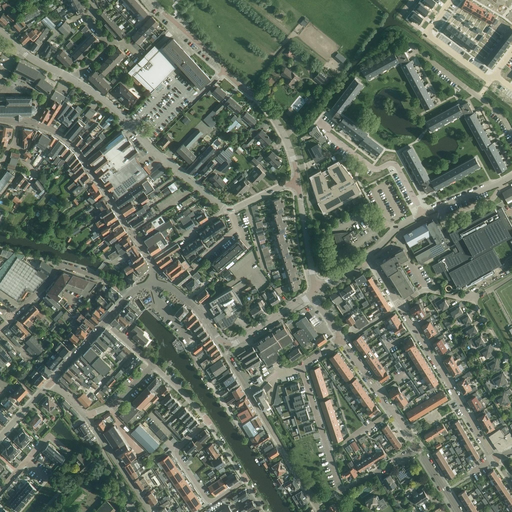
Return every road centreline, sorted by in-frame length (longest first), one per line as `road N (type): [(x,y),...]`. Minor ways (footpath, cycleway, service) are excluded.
road 1 (tertiary): [(298,181),(285,138),(261,101),(151,0)]
road 2 (residential): [(300,367),(340,489),(417,446)]
road 3 (residential): [(225,210),(73,80)]
road 4 (residential): [(260,412),(239,425),(156,299),(154,284)]
road 5 (residential): [(495,460),(400,305)]
road 6 (residential): [(450,0),(425,33),(489,79),(511,52)]
road 7 (residential): [(423,214),(395,164),(374,168),(317,122)]
road 8 (residential): [(245,480),(210,501),(176,455),(208,422)]
road 9 (tertiary): [(417,446),(340,338)]
road 10 (residential): [(511,131),(411,45)]
road 11 (residential): [(511,365),(473,301),(426,289)]
